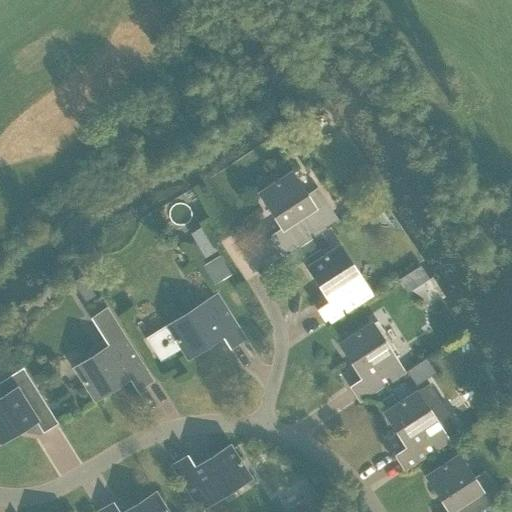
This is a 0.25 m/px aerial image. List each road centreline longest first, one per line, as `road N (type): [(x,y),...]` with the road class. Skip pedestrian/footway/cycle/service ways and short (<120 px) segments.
road 1 (residential): [(0,482),(64,474),(112,439),(167,416),(229,415),(264,425)]
road 2 (residential): [(264,425),(334,452),(373,511)]
road 3 (residential): [(264,425),(280,358),(278,326),(262,292)]
